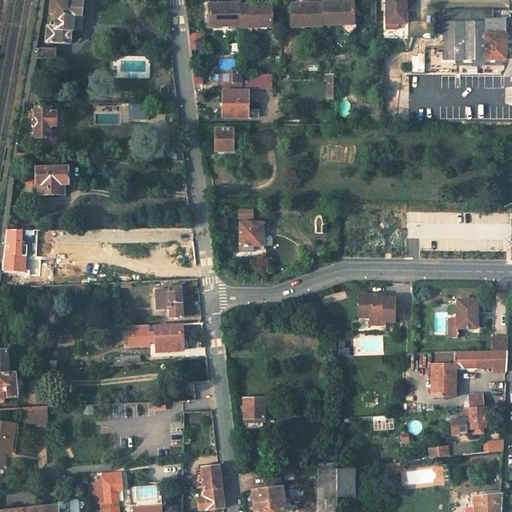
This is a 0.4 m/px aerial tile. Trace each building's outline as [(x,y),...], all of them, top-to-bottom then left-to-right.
[(411,3),(410,0),(385,0),(385,28),(396,28),(396,22),(404,22),(404,3),(411,3)] [(47,28),(45,43),(69,45),(70,32),(80,33),(81,17),(78,17),(79,2),(51,1),(49,15),(55,15),(54,28),(47,28)] [(322,7),(322,27),(338,27),(339,24),(353,24),(353,5),(322,5),(322,7)] [(208,6),(207,26),(222,26),(221,28),(239,28),(239,7),(239,6),(208,6)] [(290,6),(291,24),(304,25),(304,28),(321,28),(322,27),(322,7),(290,6)] [(239,28),(239,30),(257,30),(257,28),(271,28),(271,8),(239,7),(239,28)] [(444,11),(443,60),(504,59),(504,19),(494,19),(494,11),(444,11)] [(37,51),(35,60),(54,60),(55,49),(37,48),(36,48),(35,50),(37,51)] [(222,90),(221,116),(246,116),(247,90),(243,90),(222,90)] [(29,92),(27,104),(41,104),(41,92),(29,92)] [(33,128),(34,140),(49,139),(49,128),(54,127),(54,114),(48,114),(47,110),(33,111),(33,122),(31,122),(32,128),(33,128)] [(214,131),(213,153),(231,153),(233,132),(214,131)] [(165,157),(165,162),(167,162),(183,162),(181,146),(170,146),(171,157),(165,157)] [(167,162),(168,174),(184,173),(183,162),(167,162)] [(36,187),(36,198),(63,197),(62,187),(66,186),(65,171),(34,173),(34,187),(36,187)] [(237,223),(238,247),(248,247),(257,251),(264,241),(262,229),(262,222),(259,222),(237,223)] [(4,243),(3,247),(10,246),(26,246),(26,233),(5,233),(4,243)] [(10,246),(10,258),(26,257),(26,246),(10,246)] [(11,277),(11,285),(24,284),(24,277),(11,277)] [(180,318),(179,288),(184,288),(183,280),(163,280),(163,285),(171,284),(171,289),(154,289),(155,308),(168,308),(168,318),(180,318)] [(373,294),(358,294),(359,316),(370,316),(376,323),(383,323),(383,321),(394,321),(394,297),(373,297),(373,294)] [(476,298),(457,298),(457,316),(449,316),(449,335),(457,335),(457,326),(476,326),(476,298)] [(151,326),(152,350),(178,349),(176,325),(151,326)] [(0,376),(9,375),(6,350),(0,350),(0,376)] [(455,369),(493,368),(493,372),(506,371),(507,352),(456,353),(455,369)] [(433,353),(431,397),(454,398),(455,369),(456,353),(433,353)] [(0,402),(3,402),(3,400),(24,398),(23,374),(16,375),(0,376),(0,402)] [(468,396),(469,409),(484,407),(483,395),(468,396)] [(241,399),(242,420),(244,420),(261,419),(263,419),(262,398),(241,399)] [(484,407),(469,409),(459,409),(459,419),(451,420),(452,434),(467,433),(466,419),(470,419),(470,418),(471,430),(485,429),(485,425),(484,407)] [(31,409),(24,409),(24,424),(28,428),(32,424),(31,409)] [(46,409),(31,409),(32,424),(46,424),(46,409)] [(244,420),(245,429),(262,428),(261,419),(244,420)] [(0,468),(2,469),(4,456),(7,456),(9,440),(12,440),(14,424),(0,421),(0,468)] [(488,445),(487,452),(503,450),(503,443),(488,445)] [(427,450),(427,459),(446,457),(445,447),(427,450)] [(318,464),(317,511),(334,511),(335,501),(335,496),(335,470),(335,463),(318,464)] [(202,468),(204,489),(220,488),(218,466),(202,468)] [(335,470),(335,496),(353,495),(353,468),(335,470)] [(253,493),(253,511),(283,511),(281,471),(269,471),(269,492),(253,493)] [(120,474),(100,475),(102,504),(99,504),(98,511),(116,511),(115,492),(121,483),(120,474)] [(183,475),(182,491),(191,490),(191,475),(183,475)] [(197,497),(198,510),(222,508),(220,488),(204,489),(204,497),(197,497)] [(182,491),(182,511),(187,511),(190,511),(191,490),(182,491)] [(471,496),(470,511),(499,511),(501,493),(471,496)]
